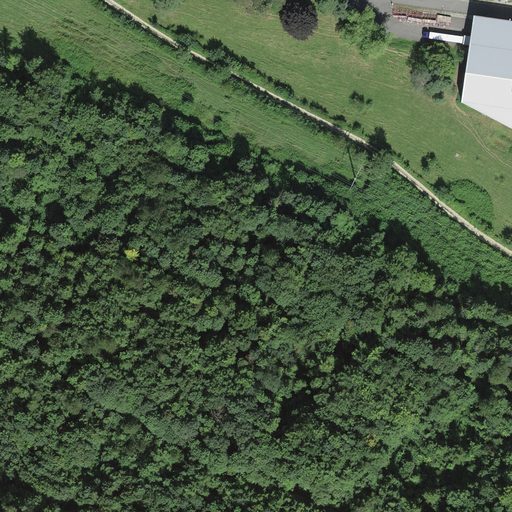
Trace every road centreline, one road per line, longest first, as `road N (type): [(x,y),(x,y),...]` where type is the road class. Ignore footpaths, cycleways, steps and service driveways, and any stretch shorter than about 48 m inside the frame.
road 1 (track): [(0,218),(511,399)]
road 2 (track): [(102,0),(361,144),(511,256)]
road 3 (track): [(0,354),(206,467),(333,511)]
